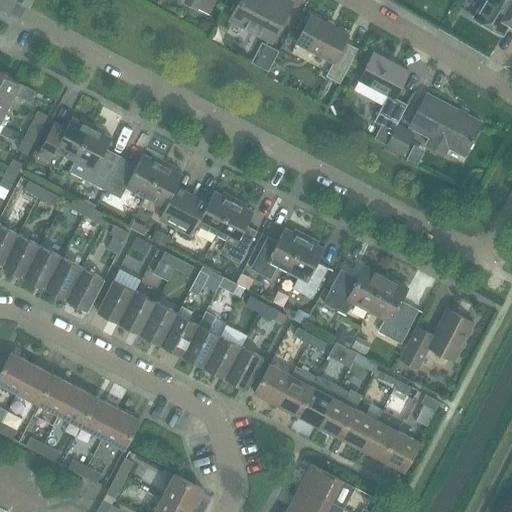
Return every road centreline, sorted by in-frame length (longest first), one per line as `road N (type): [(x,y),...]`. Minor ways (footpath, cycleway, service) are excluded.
road 1 (residential): [(511,215),(499,239),(469,250),(0,4)]
road 2 (residential): [(229,511),(228,464),(205,414),(0,311)]
road 3 (residential): [(511,97),(347,0)]
